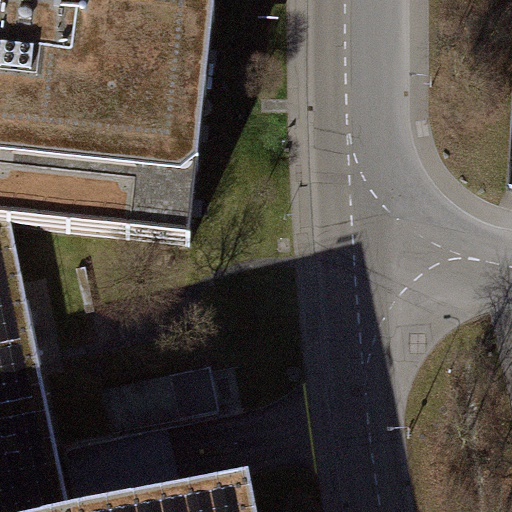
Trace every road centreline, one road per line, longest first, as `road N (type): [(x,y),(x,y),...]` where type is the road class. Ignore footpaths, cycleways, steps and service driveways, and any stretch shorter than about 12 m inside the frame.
road 1 (unclassified): [(385,247),(370,428),(383,511)]
road 2 (unclassified): [(355,0),(355,127),(385,247)]
road 3 (unclassified): [(385,247),(511,267)]
